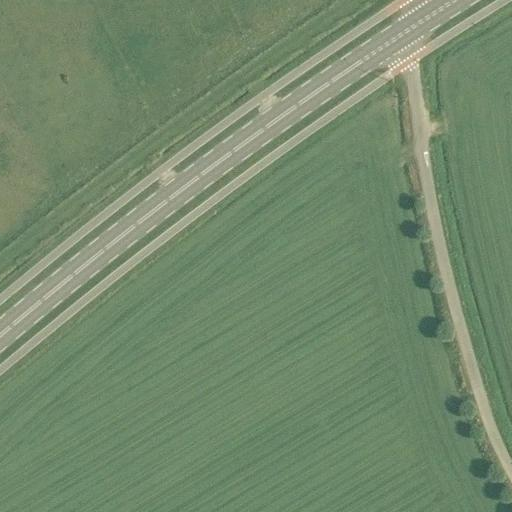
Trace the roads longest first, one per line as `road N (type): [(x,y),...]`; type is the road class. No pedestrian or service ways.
road 1 (primary): [(0,330),(173,192),(407,28)]
road 2 (unclassified): [(407,28),(436,242),(478,393),(511,473)]
